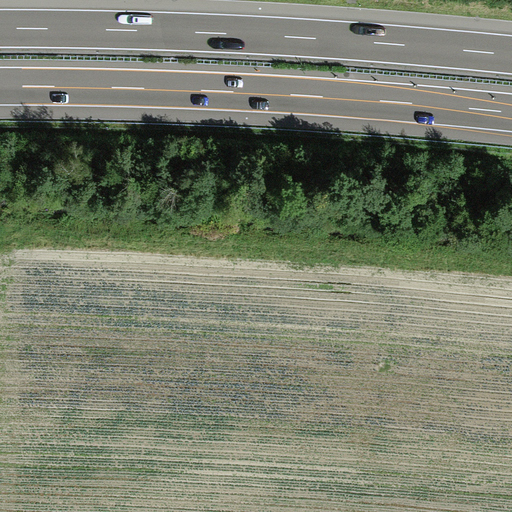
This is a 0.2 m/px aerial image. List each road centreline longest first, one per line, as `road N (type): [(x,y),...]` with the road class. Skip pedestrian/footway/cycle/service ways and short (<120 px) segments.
road 1 (motorway): [(0,86),(218,90),(511,112)]
road 2 (motorway): [(511,54),(305,37),(0,28)]
